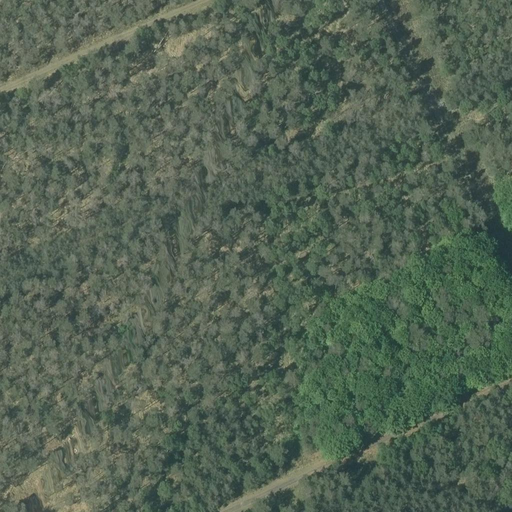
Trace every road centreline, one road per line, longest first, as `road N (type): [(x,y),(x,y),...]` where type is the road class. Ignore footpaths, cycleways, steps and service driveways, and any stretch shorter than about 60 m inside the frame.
road 1 (track): [(216,511),(511,374)]
road 2 (track): [(511,264),(379,0)]
road 3 (track): [(237,0),(0,106)]
